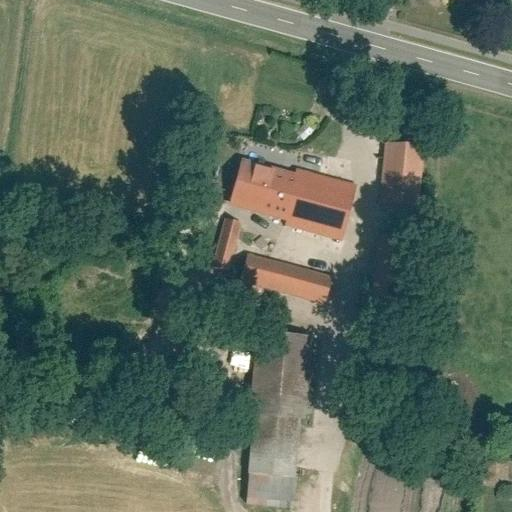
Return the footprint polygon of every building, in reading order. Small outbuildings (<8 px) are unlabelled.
[(448,0),(485,10),(487,0),(448,0)] [(394,148),(394,205),(421,205),(421,148),(394,148)] [(240,161),(228,207),(284,223),(283,228),(341,243),(356,187),(295,170),(294,175),(240,161)] [(229,274),(242,224),(224,219),(211,269),(229,274)] [(377,235),(369,318),(400,320),(407,238),(377,235)] [(331,278),(246,256),(239,284),(323,306),(331,278)] [(295,482),(310,339),(261,334),(246,476),(295,482)] [(415,347),(360,341),(354,397),(409,402),(415,347)]
